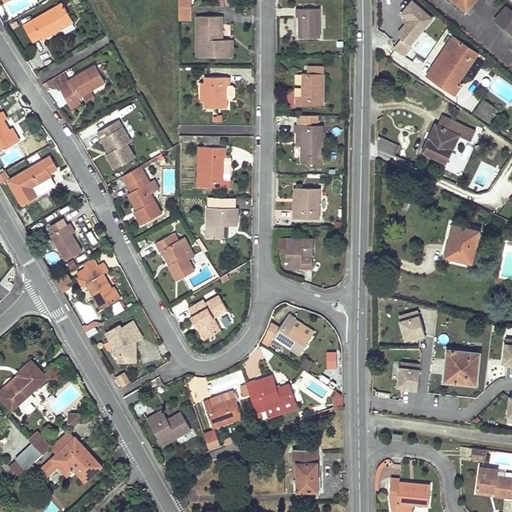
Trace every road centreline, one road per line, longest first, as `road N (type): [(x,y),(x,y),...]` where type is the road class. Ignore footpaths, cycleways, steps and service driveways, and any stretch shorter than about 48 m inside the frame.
road 1 (residential): [(262,282),(249,337),(208,364),(185,358),(0,40)]
road 2 (tertiary): [(360,0),(355,323)]
road 3 (residential): [(265,0),(262,282)]
road 4 (tertiary): [(173,511),(42,283)]
road 5 (residential): [(356,399),(466,415),(511,383)]
road 6 (residential): [(511,437),(356,413)]
road 7 (residential): [(455,511),(444,464),(433,454),(357,448)]
